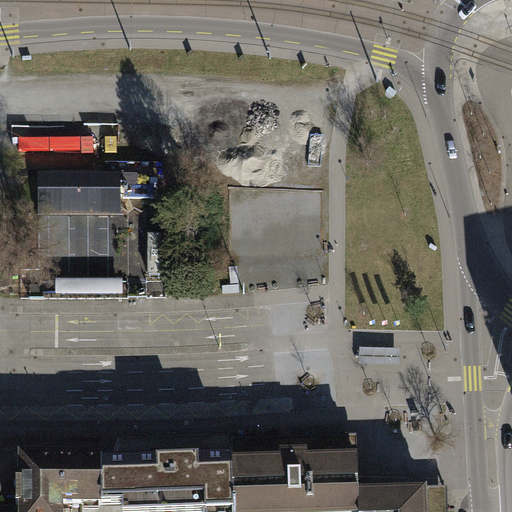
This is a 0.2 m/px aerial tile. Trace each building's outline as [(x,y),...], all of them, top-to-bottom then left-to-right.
[(120,176),(40,177),(40,207),(80,207),(120,206),(120,176)] [(356,473),(358,473),(357,436),(232,441),(232,460),(232,462),(283,460),(283,458),(305,457),(305,459),(344,458),(344,461),(356,473)] [(25,457),(20,462),(20,511),(82,511),(82,506),(103,507),(102,463),(102,457),(25,457)] [(426,511),(426,495),(358,497),(358,473),(356,473),(344,461),(344,458),(305,459),(305,457),(283,458),(283,460),(232,462),(233,511),(426,511)] [(233,511),(232,462),(232,460),(102,463),(103,507),(151,506),(150,511),(233,511)] [(426,492),(426,495),(426,511),(448,511),(448,492),(436,492),(426,492)]
